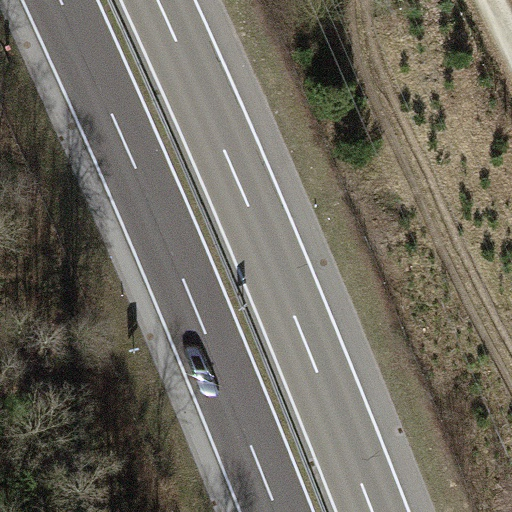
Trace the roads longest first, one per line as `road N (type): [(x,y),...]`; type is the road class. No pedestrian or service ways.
road 1 (motorway): [(60,0),(276,511)]
road 2 (motorway): [(373,511),(159,0)]
